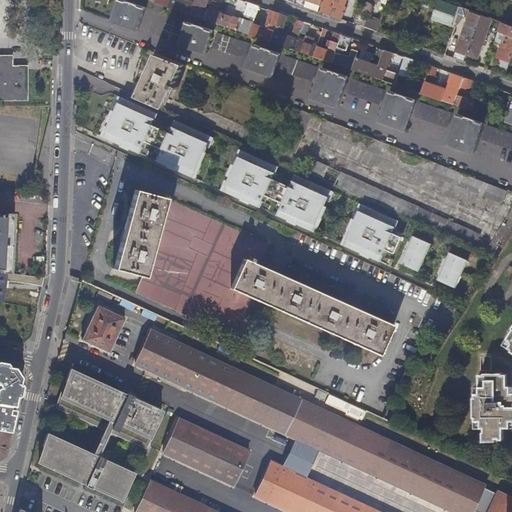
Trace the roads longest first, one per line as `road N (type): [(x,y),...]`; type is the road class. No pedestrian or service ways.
road 1 (tertiary): [(41,361),(59,278),(70,0)]
road 2 (residential): [(261,0),(511,87)]
